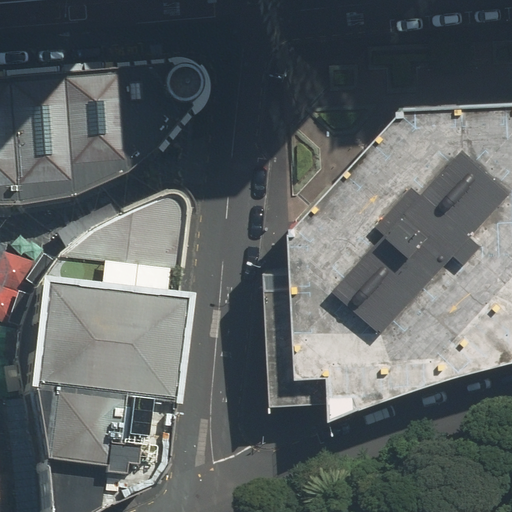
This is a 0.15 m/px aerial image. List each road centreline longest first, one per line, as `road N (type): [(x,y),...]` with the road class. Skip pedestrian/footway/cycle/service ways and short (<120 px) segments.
road 1 (residential): [(245,17),(211,397),(221,504)]
road 2 (unclassified): [(221,504),(442,424),(511,411)]
road 3 (residential): [(245,17),(0,36)]
road 4 (residential): [(245,17),(409,0)]
